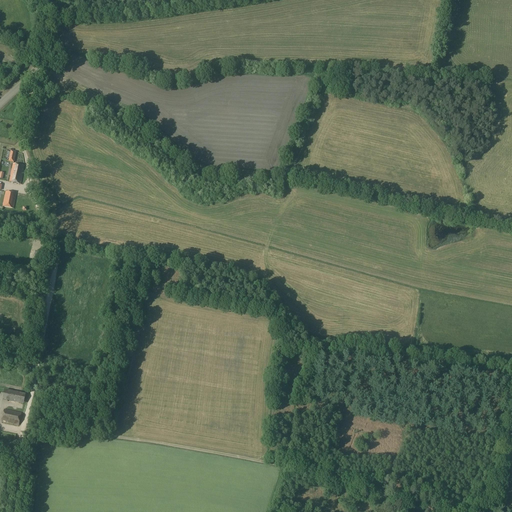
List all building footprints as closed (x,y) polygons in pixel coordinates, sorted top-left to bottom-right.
[(9,182),(17,183),(20,184),(24,166),(13,164),(9,182)] [(2,207),(8,208),(14,208),(17,193),(5,191),(2,207)] [(10,402),(12,392),(4,390),(2,400),(10,402)] [(1,422),(19,425),(21,413),(4,409),(1,422)] [(0,450),(10,452),(12,444),(0,441),(0,450)]
